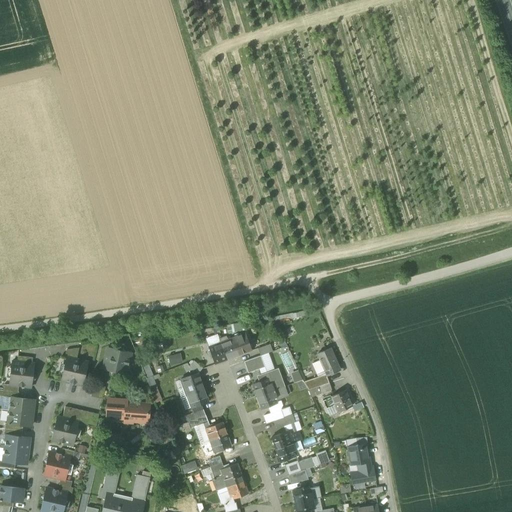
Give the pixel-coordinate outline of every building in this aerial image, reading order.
[(305,310),(275,317),(275,320),(289,317),(290,319),(307,316),(305,310)] [(243,323),(231,325),(232,333),(245,331),(243,323)] [(245,333),(232,338),(238,356),(252,351),(245,333)] [(206,339),(209,347),(220,342),(218,339),(217,335),(206,339)] [(227,360),(238,356),(232,338),(227,340),(220,342),(227,360)] [(278,341),(281,349),(286,347),(283,339),(278,341)] [(140,342),(132,343),(146,378),(153,376),(140,342)] [(227,360),(220,342),(209,347),(215,364),(227,360)] [(257,349),(260,356),(268,353),(272,352),(270,344),(257,349)] [(66,358),(76,360),(79,348),(66,350),(64,357),(66,358)] [(103,369),(126,375),(131,353),(124,352),(122,349),(120,351),(108,348),(103,369)] [(316,374),(326,369),(335,366),(337,365),(329,348),(317,354),(320,360),(312,364),(316,374)] [(268,353),(260,356),(264,367),(272,364),(268,353)] [(180,354),(168,356),(170,366),(182,363),(180,354)] [(264,367),(260,356),(244,362),(248,373),(258,369),(264,367)] [(61,381),(82,386),(84,379),(86,377),(85,375),(88,363),(76,360),(66,358),(61,381)] [(198,374),(198,373),(202,368),(193,361),(189,367),(198,374)] [(18,386),(31,388),(32,381),(34,379),(32,377),(34,364),(32,364),(17,362),(12,362),(9,385),(18,386)] [(274,371),(272,364),(264,367),(258,369),(261,376),(274,371)] [(338,371),(335,366),(326,369),(329,375),(338,371)] [(259,376),(261,382),(268,380),(268,382),(270,381),(274,391),(284,387),(277,370),(274,371),(261,376),(259,376)] [(296,383),(302,381),(298,371),(290,373),(294,383),(296,383)] [(308,391),(318,387),(329,383),(326,374),(303,382),(307,389),(308,391)] [(152,376),(146,379),(151,390),(156,388),(152,376)] [(178,389),(181,399),(204,390),(200,378),(192,381),(190,376),(180,380),(182,385),(183,387),(178,389)] [(256,397),(274,391),(270,381),(268,382),(268,380),(261,382),(252,385),(256,397)] [(307,389),(303,382),(302,381),(296,383),(299,391),(307,389)] [(329,384),(329,383),(318,387),(321,394),(320,394),(321,394),(331,390),(331,389),(331,390),(329,384)] [(91,397),(102,399),(104,393),(105,387),(94,385),(91,397)] [(284,387),(274,391),(277,400),(275,401),(276,403),(280,401),(279,399),(287,396),(284,387)] [(308,391),(311,397),(320,394),(321,394),(318,387),(308,391)] [(156,388),(151,390),(156,403),(162,401),(156,388)] [(18,392),(3,391),(0,390),(0,396),(18,398),(18,392)] [(208,402),(204,390),(181,399),(185,410),(191,408),(191,409),(200,405),(201,405),(208,402)] [(276,403),(275,401),(277,400),(274,391),(256,397),(260,409),(270,405),(276,403)] [(345,391),(331,397),(335,405),(338,412),(352,406),(345,391)] [(9,411),(32,414),(34,400),(18,398),(0,396),(0,406),(1,406),(1,410),(9,411)] [(326,409),(335,405),(331,397),(322,401),(326,409)] [(126,401),(108,400),(107,417),(125,419),(125,421),(147,422),(149,405),(126,403),(126,401)] [(276,403),(270,405),(272,413),(280,410),(280,409),(281,405),(280,401),(276,403)] [(363,408),(361,403),(352,406),(355,412),(363,408)] [(330,416),(338,412),(335,405),(326,409),(330,416)] [(78,422),(96,426),(99,414),(65,407),(62,418),(78,422)] [(289,407),(280,410),(283,418),(291,415),(289,407)] [(205,416),(203,409),(202,410),(201,408),(192,411),(192,413),(191,414),(193,420),(205,416)] [(266,424),(274,421),(283,418),(280,410),(272,413),(263,416),(266,424)] [(23,425),(31,426),(32,414),(9,411),(7,424),(23,425)] [(205,415),(205,416),(193,420),(188,422),(190,429),(195,427),(208,422),(205,415)] [(291,415),(283,418),(274,421),(277,428),(284,426),(293,422),(294,422),(291,415)] [(51,440),(73,445),(78,422),(62,418),(57,417),(54,429),(51,431),(53,434),(51,440)] [(201,443),(209,441),(227,434),(222,422),(210,427),(208,422),(195,427),(201,443)] [(293,422),(284,426),(286,432),(287,432),(287,433),(290,431),(291,434),(296,432),(293,422)] [(321,422),(313,424),(316,435),(324,432),(321,422)] [(22,431),(23,425),(7,424),(5,423),(4,429),(22,431)] [(6,436),(21,438),(22,431),(4,429),(3,435),(6,436)] [(275,450),(293,443),(290,434),(291,434),(290,431),(287,433),(287,432),(286,432),(271,438),(275,450)] [(296,432),(291,434),(290,434),(293,443),(300,441),(301,440),(298,431),(296,432)] [(118,437),(107,434),(105,445),(116,447),(118,437)] [(231,446),(227,434),(209,441),(211,449),(213,453),(231,446)] [(6,436),(4,449),(3,462),(15,463),(26,465),(28,452),(29,438),(21,438),(6,436)] [(357,445),(358,446),(367,444),(366,437),(356,438),(357,445)] [(346,440),(347,447),(357,445),(356,438),(346,440)] [(300,441),(293,443),(296,453),(303,450),(300,441)] [(296,453),(293,443),(275,450),(279,462),(295,456),(294,453),(296,453)] [(357,445),(347,447),(350,465),(350,471),(356,470),(355,465),(357,465),(358,472),(356,472),(350,473),(352,484),(375,480),(373,466),(369,466),(369,463),(370,462),(367,445),(367,444),(358,446),(357,445)] [(70,457),(73,458),(74,452),(62,449),(61,455),(70,457)] [(215,458),(213,453),(211,449),(204,451),(207,461),(208,461),(215,458)] [(325,450),(315,454),(319,464),(329,461),(325,450)] [(60,479),(65,480),(70,457),(61,455),(49,452),(47,459),(44,461),(46,463),(43,475),(60,479)] [(208,461),(210,467),(222,463),(219,456),(215,458),(208,461)] [(301,471),(305,470),(309,468),(315,466),(312,457),(297,463),(301,471)] [(0,467),(14,469),(15,463),(3,462),(0,461),(0,467)] [(198,469),(194,461),(182,466),(185,474),(198,469)] [(301,471),(297,463),(297,461),(284,466),(287,476),(301,471)] [(224,469),(222,463),(210,467),(200,471),(203,477),(205,476),(212,474),(214,479),(222,476),(221,473),(227,471),(226,468),(224,469)] [(212,479),(217,491),(226,488),(244,481),(237,463),(226,468),(227,471),(221,473),(222,476),(214,479),(212,479)] [(104,479),(117,482),(119,471),(107,468),(104,479)] [(307,478),(305,470),(301,471),(287,476),(290,483),(306,480),(308,480),(307,478)] [(136,475),(131,498),(144,501),(149,478),(136,475)] [(306,480),(307,488),(308,488),(318,486),(316,478),(308,480),(306,480)] [(58,485),(59,485),(70,488),(72,482),(65,480),(60,479),(58,485)] [(98,498),(108,500),(108,499),(112,500),(113,498),(117,482),(104,479),(102,489),(100,489),(98,498)] [(244,481),(226,488),(230,498),(232,497),(232,499),(248,493),(244,481)] [(349,484),(339,486),(340,494),(351,493),(349,484)] [(73,488),(70,488),(59,485),(58,491),(67,493),(71,494),(73,488)] [(0,499),(13,502),(22,502),(23,489),(0,486),(0,499)] [(321,498),(318,486),(308,488),(309,490),(311,490),(313,500),(319,498),(321,498)] [(370,489),(371,496),(383,494),(382,487),(370,489)] [(42,511),(62,511),(67,493),(58,491),(46,488),(44,495),(41,497),(43,499),(40,511),(42,511)] [(233,501),(232,499),(232,497),(230,498),(226,488),(217,491),(222,505),(223,505),(231,502),(233,501)] [(292,491),(295,503),(313,500),(311,490),(309,490),(308,488),(307,488),(292,491)] [(142,511),(145,501),(144,501),(131,498),(130,502),(113,498),(112,500),(108,499),(108,500),(104,511),(142,511)] [(313,510),(313,511),(314,511),(319,511),(322,511),(319,498),(313,500),(315,509),(313,510)] [(0,506),(13,508),(13,502),(0,499),(0,506)] [(315,509),(313,500),(295,503),(296,511),(313,511),(313,510),(315,509)] [(224,506),(225,511),(227,511),(237,510),(235,503),(234,503),(233,501),(231,502),(223,505),(224,506)]
